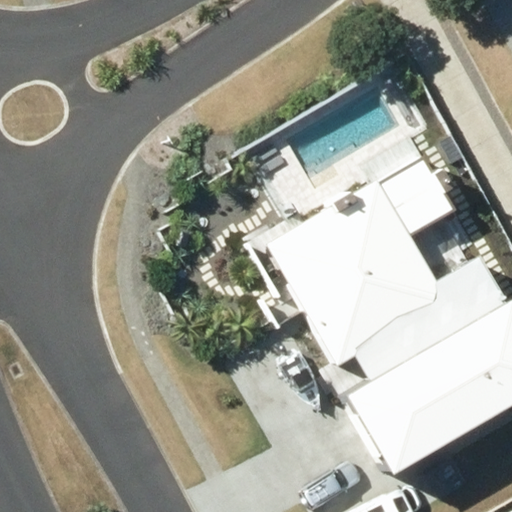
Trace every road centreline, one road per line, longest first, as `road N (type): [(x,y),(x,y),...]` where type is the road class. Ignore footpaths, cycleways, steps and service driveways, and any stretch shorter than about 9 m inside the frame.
road 1 (residential): [(0,131),(224,0)]
road 2 (residential): [(0,328),(96,511)]
